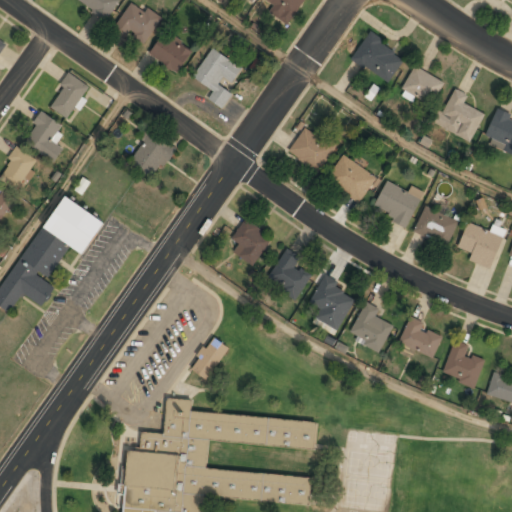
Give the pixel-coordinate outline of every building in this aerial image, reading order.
[(117,0),(75,0),(107,18),(117,0)] [(270,12),(287,24),(305,0),(266,0),(275,6),(270,12)] [(130,1),(115,30),(145,46),(160,17),(130,1)] [(171,74),(192,57),(171,32),(150,49),(171,74)] [(351,60),(389,83),(406,55),(369,32),(351,60)] [(241,68),(212,49),(193,78),(213,91),(208,99),(222,109),(233,93),(227,89),(241,68)] [(403,91),(435,104),(444,80),(412,68),(403,91)] [(68,118),(90,86),(70,72),(48,104),(68,118)] [(471,142),(485,114),(464,104),(469,95),(453,87),(435,125),(471,142)] [(63,125),(42,111),(23,140),(55,162),(63,149),(52,141),(63,125)] [(511,154),(511,116),(497,111),(485,144),(511,154)] [(289,151),(318,173),(336,148),(307,127),(289,151)] [(175,148),(150,132),(130,163),(155,180),(175,148)] [(39,162),(20,147),(0,171),(0,175),(17,189),(39,162)] [(378,178),(343,156),(327,182),(362,204),(378,178)] [(407,227),(423,193),(411,187),(408,193),(387,182),(373,210),(407,227)] [(0,222),(17,201),(3,190),(0,193),(0,222)] [(0,292),(0,305),(11,312),(22,293),(43,306),(55,287),(47,282),(70,246),(83,254),(104,220),(61,194),(0,292)] [(447,246),(459,221),(426,206),(415,231),(447,246)] [(273,238),(245,219),(231,239),(239,245),(233,253),(253,267),(273,238)] [(490,269),(503,236),(468,222),(458,248),(473,254),(470,261),(490,269)] [(302,258),(288,249),(267,280),(296,300),(314,273),(299,263),(302,258)] [(336,330),(358,298),(325,277),(309,303),(321,310),(316,318),(336,330)] [(349,337),(380,353),(393,326),(377,318),(381,309),(367,302),(349,337)] [(410,318),(399,342),(432,358),(444,334),(410,318)] [(230,348),(213,337),(191,370),(207,381),(230,348)] [(443,375),(475,387),(484,360),(467,354),(470,345),(455,340),(443,375)] [(511,379),(493,374),(487,396),(511,402),(511,379)] [(203,511),(205,496),(310,505),(312,477),(207,469),(210,441),(315,449),(317,422),(192,412),(193,401),(167,399),(164,434),(141,432),(139,450),(126,449),(120,511),(203,511)]
